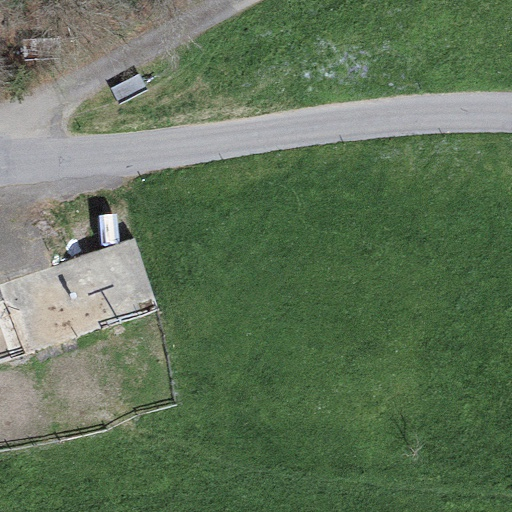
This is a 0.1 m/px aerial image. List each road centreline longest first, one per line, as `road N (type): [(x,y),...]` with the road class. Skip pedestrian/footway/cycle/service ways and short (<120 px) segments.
road 1 (unclassified): [(511,114),(449,112),(0,158)]
road 2 (track): [(237,0),(10,115),(0,128)]
